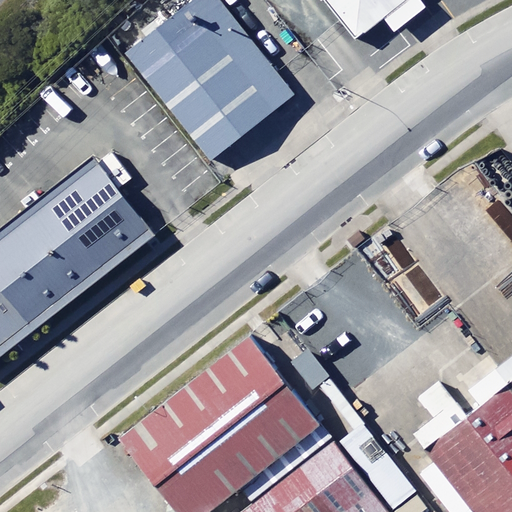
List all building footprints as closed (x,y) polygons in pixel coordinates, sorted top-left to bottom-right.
[(291,92),(219,0),(173,0),(100,57),(121,83),(138,69),(207,158),(291,92)] [(322,0),(351,36),(380,14),(391,27),(421,3),(418,0),(322,0)] [(0,347),(150,233),(92,157),(0,227),(0,347)] [(205,511),(322,420),(253,334),(124,436),(184,511),(205,511)] [(511,511),(511,369),(422,439),(479,511),(511,511)] [(333,440),(241,511),(384,511),(388,509),(333,440)]
